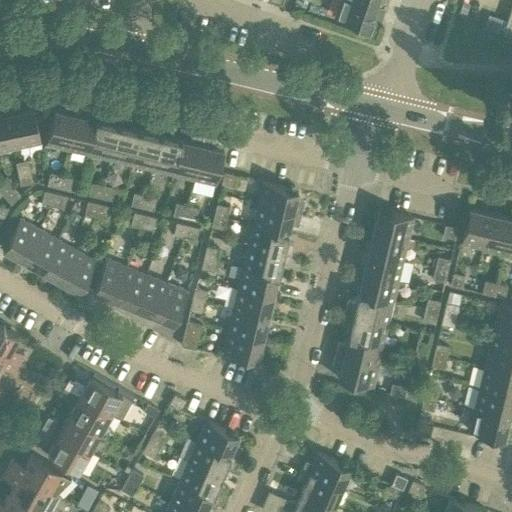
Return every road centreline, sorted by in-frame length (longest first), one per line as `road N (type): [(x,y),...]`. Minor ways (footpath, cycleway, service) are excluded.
road 1 (residential): [(289,412),(261,412),(179,379),(0,279)]
road 2 (residential): [(289,412),(387,110)]
road 3 (tertiary): [(387,110),(135,52)]
road 4 (unclassified): [(511,484),(289,412)]
road 5 (tertiary): [(135,52),(66,35),(0,45)]
road 6 (tertiary): [(511,141),(387,110)]
